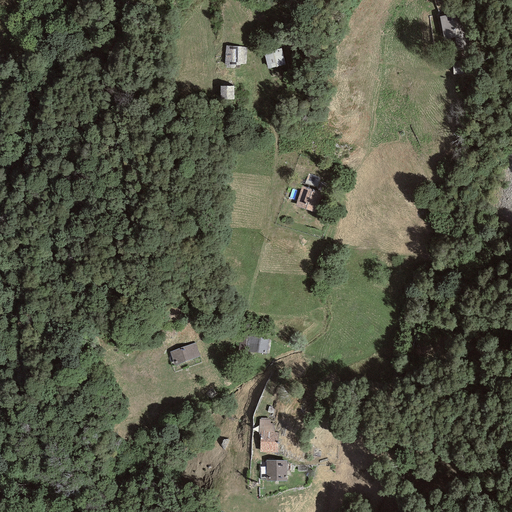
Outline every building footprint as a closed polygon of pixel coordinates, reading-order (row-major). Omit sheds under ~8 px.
[(457,13),(439,16),(445,49),(463,46),(457,13)] [(245,54),(232,53),(231,68),(245,69),(245,54)] [(282,55),(271,58),(274,69),(285,66),(282,55)] [(238,91),(228,92),(228,103),(238,103),(238,91)] [(321,197),(307,192),(302,206),(317,212),(321,197)] [(259,343),(244,344),(244,351),(259,351),(259,343)] [(196,350),(178,357),(182,367),(200,360),(196,350)] [(278,436),(267,437),(266,453),(279,452),(278,436)] [(284,464),(272,464),(272,480),(284,480),(284,464)]
